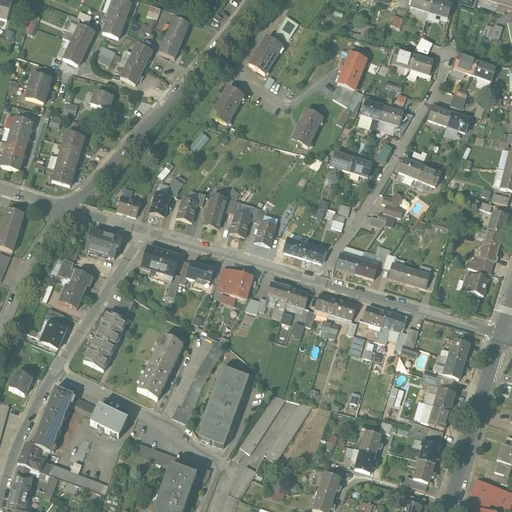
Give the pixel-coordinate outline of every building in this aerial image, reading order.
[(132,6),(117,0),(110,18),(125,24),(132,6)] [(433,1),(429,0),(412,0),(410,10),(429,14),(433,1)] [(511,0),(499,0),(498,5),(511,8),(511,0)] [(12,5),(0,1),(0,20),(7,23),(12,5)] [(451,6),(433,1),(429,14),(447,19),(451,6)] [(151,7),(148,18),(158,22),(161,11),(151,7)] [(91,18),(80,13),(78,18),(89,23),(91,18)] [(71,24),(77,26),(80,21),(70,16),(68,22),(71,24)] [(125,24),(110,18),(103,35),(118,41),(125,24)] [(394,18),(391,28),(400,31),(404,22),(394,18)] [(298,26),(288,19),(276,37),(286,44),(298,26)] [(189,26),(174,20),(167,37),(182,43),(189,26)] [(157,23),(152,21),(148,27),(153,30),(157,23)] [(368,32),(369,27),(366,26),(364,31),(362,31),(360,38),(366,40),(368,32)] [(493,29),(485,27),(484,32),(482,33),(481,36),(499,42),(502,29),(494,26),(493,29)] [(94,34),(80,27),(75,38),(66,34),(63,40),(71,44),(86,51),(94,34)] [(150,36),(153,30),(148,27),(145,34),(150,36)] [(182,43),(167,37),(159,54),(174,61),(182,43)] [(283,49),(267,40),(248,68),(265,78),(265,77),(268,71),(269,71),(269,70),(277,57),(278,57),(278,56),(282,50),(283,49)] [(419,48),(429,53),(432,47),(422,42),(419,48)] [(86,51),(71,44),(63,61),(78,68),(86,51)] [(152,54),(137,46),(129,63),(143,71),(152,54)] [(418,47),(414,55),(427,59),(429,53),(419,48),(418,47)] [(101,56),(112,61),(115,54),(103,49),(100,55),(101,56)] [(414,60),(396,54),(392,67),(398,69),(410,73),(414,60)] [(109,68),(112,61),(101,56),(98,63),(109,68)] [(367,64),(349,57),(337,88),(354,95),(355,94),(354,94),(356,87),(357,87),(358,86),(357,86),(363,72),(364,71),(363,71),(366,64),(367,64)] [(476,66),(459,59),(454,73),(472,79),(476,66)] [(432,65),(414,60),(410,73),(429,78),(432,65)] [(143,71),(129,63),(120,80),(135,87),(143,71)] [(494,72),(476,66),(472,79),(490,86),(494,72)] [(405,80),(410,73),(398,69),(395,77),(405,80)] [(410,73),(405,80),(415,83),(416,80),(430,84),(431,79),(429,78),(410,73)] [(51,81),(33,76),(29,88),(47,93),(51,81)] [(9,84),(7,94),(16,96),(18,87),(9,84)] [(396,95),(398,89),(387,86),(385,91),(396,95)] [(47,93),(29,88),(25,101),(43,106),(47,93)] [(243,98),(227,89),(211,118),(226,128),(227,127),(226,126),(230,120),(231,121),(231,120),(230,119),(238,106),(239,106),(239,105),(242,99),(243,99),(243,98)] [(454,97),(452,103),(463,107),(466,96),(458,93),(457,98),(454,97)] [(113,99),(95,94),(91,106),(109,112),(113,99)] [(396,97),(394,102),(404,106),(406,100),(396,97)] [(404,106),(394,102),(392,107),(402,111),(404,106)] [(452,103),(450,109),(461,113),(463,107),(452,103)] [(13,108),(3,105),(0,114),(0,115),(10,119),(13,108)] [(384,110),(365,105),(361,119),(371,122),(368,134),(378,131),(380,124),(384,110)] [(77,108),(65,106),(63,116),(74,118),(77,108)] [(347,110),(337,127),(342,130),(351,114),(347,110)] [(403,116),(384,110),(380,124),(397,130),(398,130),(403,116)] [(450,117),(432,111),(427,124),(446,130),(450,117)] [(322,121),(305,113),(291,143),(308,152),(308,151),(307,151),(311,144),(312,143),(311,143),(318,129),(318,130),(319,129),(318,128),(321,122),(322,122),(322,121)] [(403,116),(398,130),(397,130),(394,135),(400,139),(412,119),(403,116)] [(468,123),(450,117),(446,130),(464,136),(468,123)] [(32,124),(14,119),(11,132),(29,137),(32,124)] [(60,122),(51,119),(48,128),(57,130),(60,122)] [(29,137),(11,132),(7,144),(25,149),(29,137)] [(190,148),(198,154),(211,139),(202,132),(190,148)] [(84,140),(66,134),(62,147),(80,152),(84,140)] [(508,145),(498,143),(497,151),(508,153),(509,146),(508,145)] [(25,149),(7,144),(4,156),(22,161),(25,149)] [(80,152),(62,147),(59,159),(77,164),(80,152)] [(387,165),(392,149),(385,147),(380,162),(387,165)] [(413,160),(425,164),(427,158),(415,154),(413,160)] [(22,161),(4,156),(0,169),(18,174),(22,161)] [(353,162),(334,157),(330,170),(349,175),(353,162)] [(77,164),(59,159),(55,171),(73,176),(77,164)] [(371,168),(353,162),(349,175),(367,181),(371,168)] [(422,170),(404,162),(399,176),(417,183),(422,170)] [(440,176),(422,169),(422,170),(417,183),(435,190),(440,176)] [(73,176),(55,171),(52,183),(70,189),(73,176)] [(511,174),(505,172),(500,191),(511,193),(511,174)] [(184,185),(175,180),(172,184),(168,197),(177,199),(180,191),(184,185)] [(229,197),(236,202),(241,194),(234,189),(229,197)] [(171,199),(156,195),(150,215),(165,219),(171,199)] [(197,205),(197,208),(202,210),(205,199),(206,198),(200,196),(197,205)] [(392,201),(384,199),(382,207),(385,208),(393,210),(402,200),(396,196),(392,201)] [(494,196),(492,203),(508,207),(509,200),(494,196)] [(227,202),(213,197),(210,200),(203,226),(219,231),(224,214),(227,202)] [(141,204),(122,199),(117,213),(137,219),(141,204)] [(197,205),(183,201),(177,220),(192,225),(197,208),(197,205)] [(228,201),(227,202),(224,214),(229,215),(231,207),(233,204),(234,203),(228,201)] [(490,216),(492,208),(477,203),(475,211),(490,216)] [(240,206),(233,204),(231,207),(229,215),(229,216),(235,218),(235,217),(237,217),(240,206)] [(341,207),(339,212),(349,215),(350,210),(341,207)] [(393,210),(385,208),(383,216),(395,220),(401,221),(403,213),(393,210)] [(249,221),(250,221),(250,223),(255,224),(258,214),(260,212),(252,210),(249,221)] [(24,216),(7,211),(0,234),(0,249),(12,253),(24,216)] [(258,214),(255,224),(261,225),(263,226),(265,219),(267,214),(260,212),(258,214)] [(339,212),(337,217),(345,219),(348,220),(349,215),(339,212)] [(507,218),(494,215),(488,233),(502,237),(507,218)] [(337,217),(335,216),(333,222),(344,225),(345,219),(337,217)] [(395,220),(379,216),(377,221),(394,225),(395,220)] [(237,217),(235,217),(235,218),(229,235),(245,239),(250,223),(250,221),(249,221),(237,217)] [(385,225),(371,221),(369,229),(381,232),(385,228),(385,225)] [(448,228),(432,223),(430,229),(447,234),(448,228)] [(263,226),(261,225),(255,245),(271,249),(276,230),(263,226)] [(122,242),(91,233),(85,253),(114,261),(117,253),(118,253),(122,242)] [(502,237),(488,233),(482,251),(481,250),(479,251),(478,253),(480,255),(479,260),(477,259),(477,260),(493,265),(494,265),(497,264),(498,261),(496,259),(495,259),(498,249),(502,251),(504,242),(501,241),(502,237)] [(307,248),(288,242),(284,255),(303,261),(307,248)] [(71,246),(69,250),(78,255),(80,250),(71,246)] [(312,249),(307,248),(303,261),(321,266),(325,253),(318,251),(318,248),(313,247),(312,249)] [(179,259),(147,250),(141,270),(151,273),(148,281),(163,285),(165,277),(172,279),(173,279),(174,275),(179,259)] [(69,251),(64,261),(73,265),(78,256),(69,251)] [(389,256),(382,254),(379,266),(386,268),(389,257),(389,256)] [(0,255),(0,283),(10,260),(0,255)] [(359,263),(341,257),(337,271),(355,277),(359,263)] [(395,260),(389,257),(386,268),(385,270),(392,272),(393,267),(395,260)] [(493,265),(477,260),(475,266),(492,271),(493,265)] [(93,280),(70,271),(73,265),(64,261),(57,277),(67,281),(67,280),(71,281),(69,288),(84,295),(86,288),(89,289),(93,280)] [(186,281),(191,265),(185,263),(180,277),(178,285),(190,289),(192,282),(186,281)] [(377,268),(359,263),(355,277),(373,282),(377,268)] [(213,272),(191,265),(186,281),(192,282),(195,283),(196,281),(209,285),(213,272)] [(411,273),(393,267),(392,272),(389,281),(407,286),(411,273)] [(250,280),(224,271),(216,294),(243,303),(250,280)] [(429,278),(411,273),(407,286),(425,292),(429,278)] [(429,278),(425,292),(432,293),(437,275),(430,273),(429,278)] [(180,277),(174,275),(173,279),(172,279),(167,298),(173,300),(178,285),(180,277)] [(488,281),(472,277),(471,279),(465,277),(459,298),(460,300),(461,302),(472,304),(475,296),(483,299),(488,281)] [(291,290),(272,284),(268,299),(278,302),(272,321),(281,323),(283,315),(286,304),(291,290)] [(53,289),(43,285),(35,300),(46,305),(53,289)] [(69,288),(65,287),(58,303),(77,311),(84,295),(69,288)] [(309,295),(291,290),(286,304),(305,310),(309,295)] [(338,301),(319,296),(315,310),(334,316),(338,301)] [(124,297),(114,317),(124,323),(133,303),(124,297)] [(356,307),(338,301),(334,316),(352,321),(356,307)] [(266,303),(260,302),(259,305),(250,302),(244,314),(256,317),(257,313),(264,315),(266,309),(268,303),(266,303)] [(387,313),(368,308),(364,323),(382,328),(387,313)] [(60,329),(64,317),(49,310),(45,323),(50,325),(60,329)] [(225,318),(234,322),(237,314),(228,310),(225,318)] [(316,315),(308,313),(304,327),(304,328),(311,330),(316,315)] [(404,318),(387,313),(382,328),(380,336),(387,339),(388,338),(393,340),(395,332),(400,333),(404,318)] [(114,317),(107,314),(96,338),(115,348),(126,324),(124,323),(114,317)] [(292,317),(283,315),(281,323),(274,345),(283,349),(286,342),(282,340),(286,326),(290,327),(292,317)] [(327,337),(331,325),(323,323),(319,335),(327,337)] [(304,328),(304,327),(295,324),(293,335),(296,336),(296,338),(300,340),(304,328)] [(60,329),(50,325),(46,334),(62,341),(66,332),(60,329)] [(339,328),(331,325),(327,337),(335,340),(339,328)] [(356,328),(349,326),(346,338),(353,340),(353,338),(356,328)] [(37,340),(39,334),(27,330),(24,335),(37,340)] [(418,333),(409,330),(403,347),(413,349),(418,333)] [(400,333),(395,350),(401,352),(406,335),(400,333)] [(62,341),(46,334),(42,344),(58,350),(62,341)] [(385,347),(387,339),(380,336),(377,345),(385,347)] [(183,346),(163,337),(150,364),(170,374),(183,346)] [(115,348),(96,338),(83,363),(104,373),(115,348)] [(364,341),(353,338),(353,340),(348,356),(359,359),(364,341)] [(469,347),(454,342),(448,359),(464,363),(469,347)] [(18,363),(26,344),(22,343),(15,361),(18,363)] [(214,343),(212,348),(212,347),(210,352),(209,352),(207,357),(207,356),(205,361),(204,361),(202,365),(212,370),(225,348),(214,343)] [(413,349),(403,347),(400,356),(410,359),(411,357),(416,358),(418,351),(413,349)] [(464,363),(448,359),(443,377),(458,382),(464,363)] [(170,374),(150,364),(137,392),(157,402),(170,374)] [(202,365),(201,365),(199,370),(192,384),(202,389),(212,370),(202,365)] [(248,380),(224,371),(211,406),(235,415),(248,380)] [(32,381),(17,374),(9,390),(23,398),(32,381)] [(435,390),(437,383),(424,379),(421,386),(435,390)] [(39,381),(36,380),(28,397),(31,399),(39,381)] [(192,384),(180,410),(192,416),(201,391),(202,389),(192,384)] [(416,402),(424,404),(428,391),(420,388),(416,402)] [(55,390),(45,416),(63,423),(69,408),(73,397),(55,390)] [(454,396),(439,391),(433,409),(449,413),(454,396)] [(73,397),(69,408),(92,419),(97,409),(73,397)] [(273,398),(240,449),(250,456),(285,401),(273,398)] [(0,405),(0,439),(9,409),(0,405)] [(299,405),(266,457),(276,464),(312,408),(299,405)] [(235,415),(211,406),(198,441),(223,450),(235,415)] [(127,421),(98,407),(97,409),(92,419),(89,425),(119,439),(127,421)] [(180,410),(176,409),(172,419),(188,427),(192,416),(180,410)] [(449,413),(433,409),(428,426),(444,431),(449,413)] [(31,449),(47,455),(50,455),(63,423),(45,416),(31,449)] [(443,435),(413,425),(411,432),(416,434),(441,441),(443,435)] [(391,428),(385,427),(383,436),(389,438),(391,428)] [(380,438),(365,434),(360,453),(375,457),(377,451),(380,452),(381,447),(378,446),(380,438)] [(439,448),(441,441),(416,434),(414,442),(424,445),(424,444),(439,448)] [(511,440),(510,449),(504,447),(499,462),(511,466),(511,440)] [(439,448),(424,444),(424,445),(419,463),(433,467),(435,461),(439,462),(440,457),(437,456),(439,448)] [(31,449),(25,447),(17,467),(19,468),(48,478),(52,468),(43,465),(47,455),(31,449)] [(210,472),(140,447),(136,458),(171,470),(172,468),(197,477),(196,479),(206,483),(210,472)] [(375,457),(360,453),(355,472),(370,476),(372,470),(375,470),(376,466),(373,465),(375,457)] [(511,466),(499,462),(495,473),(508,478),(511,466)] [(433,467),(419,463),(413,481),(413,482),(428,486),(430,480),(433,480),(435,475),(431,474),(433,467)] [(52,468),(48,478),(58,482),(73,487),(77,476),(78,476),(82,467),(73,464),(70,473),(53,467),(52,468)] [(333,466),(332,472),(343,476),(344,470),(333,466)] [(48,478),(19,468),(17,478),(32,481),(45,486),(43,494),(37,492),(36,499),(50,504),(58,482),(48,478)] [(171,470),(163,494),(188,502),(196,479),(197,477),(172,468),(171,470)] [(246,468),(230,497),(238,502),(237,503),(240,504),(256,474),(246,468)] [(78,476),(77,476),(73,487),(105,498),(108,487),(78,476)] [(339,481),(325,476),(319,494),(333,499),(335,493),(339,494),(340,489),(337,488),(339,481)] [(17,478),(16,477),(12,493),(28,497),(32,481),(17,478)] [(428,486),(413,482),(413,481),(406,479),(404,487),(426,493),(428,486)] [(506,493),(478,483),(469,506),(483,511),(488,511),(491,506),(500,510),(506,493)] [(25,511),(28,497),(12,493),(7,511),(25,511)] [(184,511),(188,502),(163,494),(156,511),(184,511)] [(333,499),(319,494),(312,511),(328,511),(329,511),(331,511),(332,511),(334,508),(330,507),(333,499)] [(230,497),(228,496),(223,511),(234,511),(237,503),(238,502),(230,497)] [(406,505),(421,509),(423,502),(406,497),(405,504),(406,505)]
